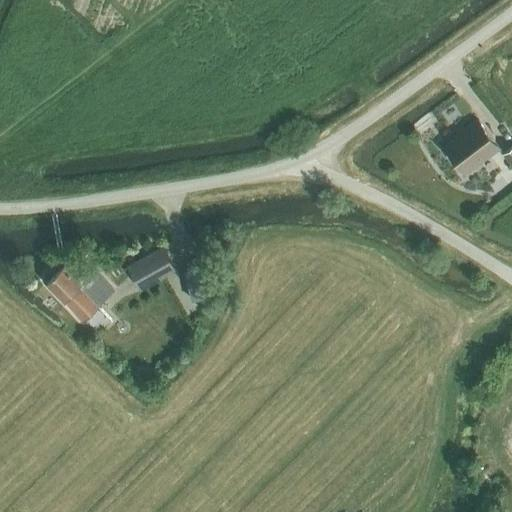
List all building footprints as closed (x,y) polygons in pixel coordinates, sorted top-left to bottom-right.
[(465,172),(498,147),(478,120),(445,146),(465,172)] [(511,145),(503,152),(511,164),(511,145)] [(126,266),(140,291),(176,270),(162,245),(126,266)] [(83,320),(114,290),(77,252),(47,282),(83,320)] [(511,442),(498,456),(511,471),(511,470),(511,442)]
